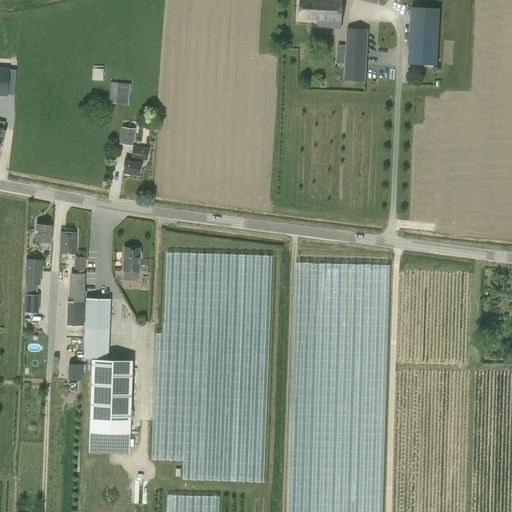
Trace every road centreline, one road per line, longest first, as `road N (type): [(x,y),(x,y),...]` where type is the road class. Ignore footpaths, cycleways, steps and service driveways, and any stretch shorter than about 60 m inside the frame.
road 1 (unclassified): [(511,258),(0,184)]
road 2 (unknown): [(50,194),(42,511)]
